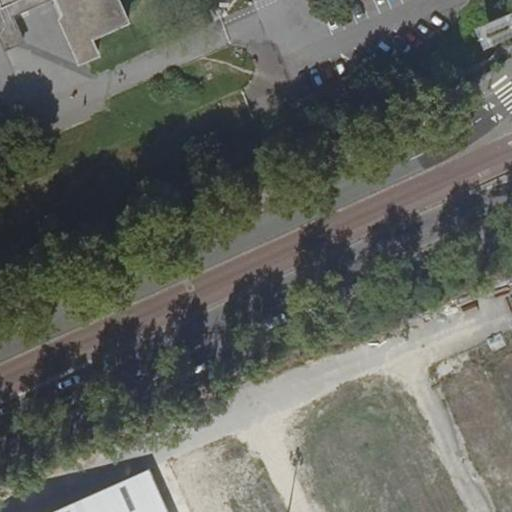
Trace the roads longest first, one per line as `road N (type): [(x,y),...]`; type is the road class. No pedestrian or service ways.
road 1 (primary): [(0,424),(398,240),(511,196)]
road 2 (primary): [(495,108),(423,152),(0,346)]
